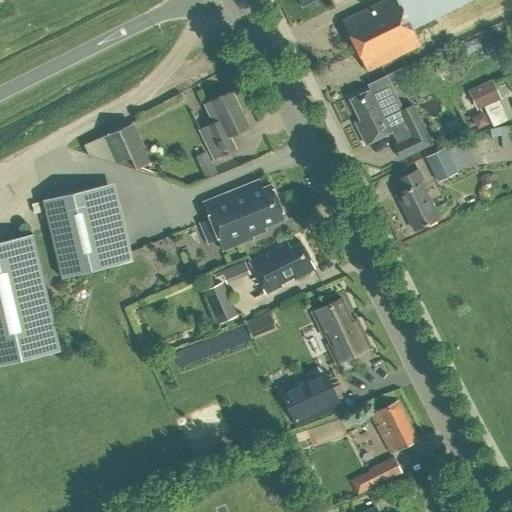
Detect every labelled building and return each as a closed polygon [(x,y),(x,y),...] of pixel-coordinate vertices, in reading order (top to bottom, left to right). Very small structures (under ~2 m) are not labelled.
[(413,29),(472,0),(382,0),(341,20),(367,72),(420,45),(413,29)] [(483,46),(489,59),(504,52),(498,39),(483,46)] [(363,143),(386,132),(396,127),(402,138),(392,143),(398,157),(429,143),(411,103),(400,108),(384,75),(367,84),(369,88),(348,98),(348,100),(358,119),(353,121),(363,143)] [(476,94),(482,107),(497,99),(491,87),(476,94)] [(198,129),(212,160),(234,150),(228,137),(248,128),(230,91),(203,103),(212,122),(198,129)] [(488,115),(492,125),(511,117),(511,110),(510,106),(488,115)] [(117,163),(135,169),(148,163),(131,124),(105,135),(117,163)] [(511,149),(511,126),(488,129),(489,139),(500,138),(501,151),(511,149)] [(445,150),(443,148),(424,158),(436,181),(475,162),(464,140),(445,150)] [(205,151),(193,157),(205,180),(216,174),(205,151)] [(416,168),(395,178),(401,191),(395,194),(413,229),(438,217),(421,184),(423,183),(416,168)] [(210,220),(217,237),(217,238),(222,251),(252,239),(251,236),(265,231),(263,227),(284,219),(270,184),(261,188),(258,180),(203,202),(210,220)] [(61,278),(120,264),(131,261),(112,183),(101,186),(42,200),(61,278)] [(0,365),(60,351),(32,234),(0,241),(0,365)] [(248,262),(263,292),(279,284),(277,280),(288,275),(290,280),(313,268),(300,242),(290,247),(287,242),(248,262)] [(241,276),(237,266),(224,272),(228,282),(241,276)] [(203,291),(218,324),(236,316),(221,282),(203,291)] [(311,313),(323,337),(325,335),(329,344),(327,345),(336,364),(370,348),(356,318),(351,320),(341,298),(311,313)] [(280,392),(294,423),(338,402),(323,371),(280,392)] [(370,414),(390,453),(417,440),(397,400),(370,414)] [(394,456),(368,469),(377,486),(402,473),(394,456)]
